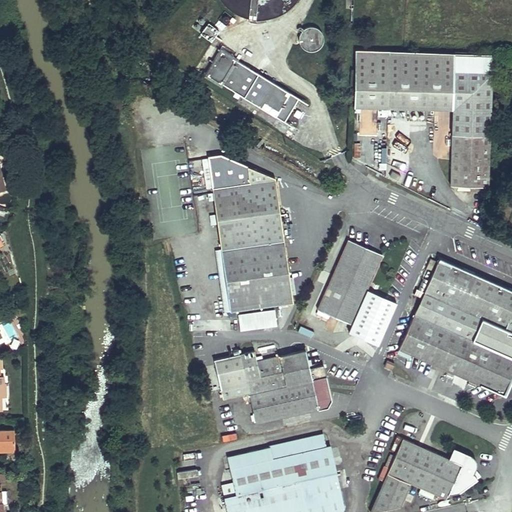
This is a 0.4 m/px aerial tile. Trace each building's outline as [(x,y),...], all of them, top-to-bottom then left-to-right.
[(313,28),(310,27),(307,27),(305,28),(302,30),(300,33),(299,35),(298,38),(299,41),(299,44),(301,47),(303,49),(306,50),(309,51),(312,51),(315,50),(317,49),(319,47),(321,44),(322,41),(322,38),(322,35),(320,33),(319,30),(316,29),(313,28)] [(299,98),(218,48),(217,49),(220,52),(215,62),(211,60),(210,61),(213,64),(208,73),(204,71),(203,72),(284,122),(299,98)] [(404,51),(355,50),(354,104),(378,105),(378,109),(388,110),(388,106),(452,108),(450,184),(488,185),(489,151),(489,135),(490,128),(490,97),(491,71),(492,53),(404,51)] [(13,138),(3,140),(5,146),(15,144),(13,138)] [(230,310),(292,302),(276,176),(248,168),(250,182),(212,187),(221,249),(230,310)] [(230,310),(221,249),(215,249),(224,311),(230,310)] [(511,288),(440,256),(419,303),(479,329),(511,343),(511,288)] [(511,343),(479,329),(419,303),(399,348),(505,395),(511,378),(511,343)] [(240,330),(277,325),(275,308),(237,313),(240,330)] [(328,314),(317,309),(315,313),(327,318),(328,314)] [(312,336),(314,329),(299,325),(297,332),(312,336)] [(309,367),(305,349),(256,360),(254,349),(240,352),(246,381),(218,388),(221,399),(249,393),(310,379),(311,381),(319,380),(319,378),(326,376),(327,376),(324,363),(309,367)] [(394,363),(387,360),(384,367),(391,369),(394,363)] [(256,422),(318,409),(316,400),(331,397),(327,376),(326,376),(319,378),(319,380),(311,381),(310,379),(249,393),(256,422)] [(316,400),(318,409),(329,407),(332,400),(331,397),(316,400)] [(15,431),(0,431),(0,448),(2,449),(2,451),(16,451),(15,431)] [(229,467),(233,481),(235,492),(222,495),(226,511),(341,511),(345,506),(330,446),(326,447),(323,433),(269,444),(269,445),(226,455),(229,467)] [(461,463),(402,437),(394,455),(388,467),(368,511),(398,505),(409,482),(445,498),(461,463)] [(394,455),(389,453),(384,464),(388,467),(394,455)] [(220,484),(222,495),(235,492),(233,481),(220,484)]
